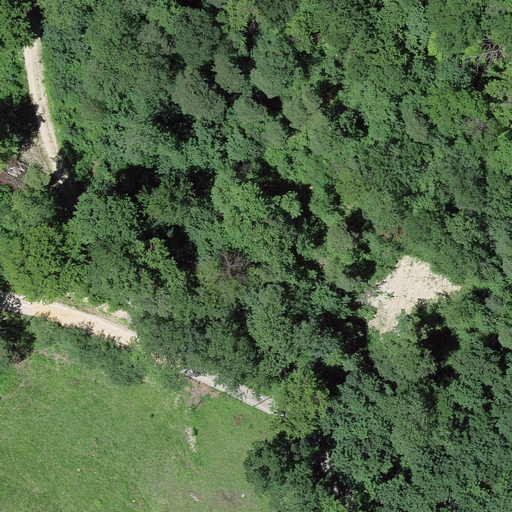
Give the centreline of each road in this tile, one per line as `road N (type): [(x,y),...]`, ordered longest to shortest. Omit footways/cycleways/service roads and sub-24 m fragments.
road 1 (track): [(0,290),(183,359),(277,412),(312,435),(358,511)]
road 2 (track): [(30,0),(37,80),(65,191),(183,359)]
